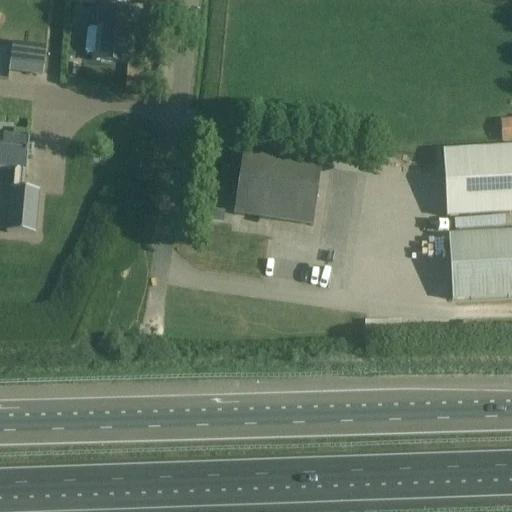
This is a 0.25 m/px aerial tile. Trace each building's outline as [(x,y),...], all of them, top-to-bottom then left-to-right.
[(133,39),(137,39),(139,15),(99,11),(97,32),(92,31),(88,35),(86,53),(89,57),(95,58),(95,62),(130,65),(133,39)] [(0,34),(0,64),(26,66),(28,35),(0,34)] [(511,110),(487,111),(488,134),(511,133),(511,110)] [(0,170),(23,172),(26,172),(25,173),(27,173),(29,143),(28,143),(0,140),(0,170)] [(511,215),(511,150),(443,155),(447,219),(511,215)] [(321,168),(242,157),(234,216),(313,228),(321,168)] [(39,194),(21,192),(11,191),(10,192),(11,192),(7,234),(7,235),(35,238),(35,236),(39,195),(39,194)] [(511,235),(448,239),(452,303),(511,299),(511,235)]
